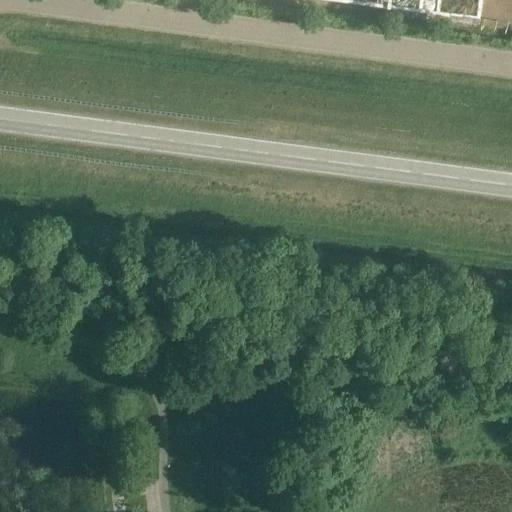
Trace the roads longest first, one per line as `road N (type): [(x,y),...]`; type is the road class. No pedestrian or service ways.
road 1 (primary): [(511,183),(0,114)]
road 2 (unclassified): [(0,3),(511,66)]
